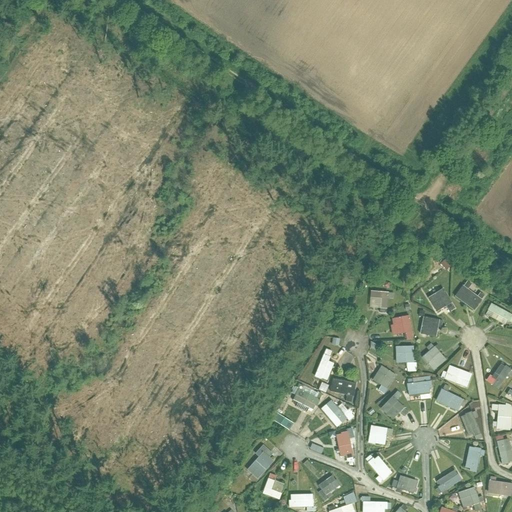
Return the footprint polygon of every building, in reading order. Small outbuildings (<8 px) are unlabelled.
[(445,253),(436,258),(442,268),(451,263),(445,253)] [(389,288),(369,286),(366,314),(385,317),(389,288)] [(482,301),(464,286),(456,296),(474,311),(482,301)] [(452,305),(443,289),(428,297),(438,313),(452,305)] [(511,316),(511,312),(492,304),(488,314),(509,324),(511,316)] [(413,333),(408,313),(391,317),(396,337),(413,333)] [(440,319),(424,316),(421,334),(437,336),(440,319)] [(434,370),(447,359),(432,343),(427,347),(430,350),(422,357),(434,370)] [(414,362),(414,345),(395,345),(395,362),(414,362)] [(332,350),(326,348),(316,375),(329,380),(335,363),(329,360),(332,350)] [(499,388),(511,369),(502,362),(489,381),(499,388)] [(398,375),(381,364),(372,379),(388,390),(398,375)] [(469,387),(473,373),(449,366),(448,371),(444,370),(442,379),(469,387)] [(430,374),(406,377),(408,397),(433,394),(430,374)] [(354,386),(333,380),(330,392),(351,398),(354,386)] [(307,387),(300,383),(293,399),(315,409),(321,397),(306,390),(307,387)] [(321,390),(328,392),(330,385),(323,383),(321,390)] [(465,398),(443,390),(438,402),(460,411),(465,398)] [(406,408),(392,395),(379,410),(393,423),(406,408)] [(347,417),(332,399),(321,409),(337,426),(347,417)] [(511,429),(511,404),(494,403),(494,411),(499,411),(499,420),(494,420),(493,429),(511,429)] [(482,437),(474,412),(459,417),(466,437),(475,434),(477,439),(482,437)] [(388,427),(371,425),(369,443),(386,445),(388,427)] [(354,456),(348,431),(337,433),(343,458),(354,456)] [(511,464),(511,451),(508,434),(496,437),(503,467),(511,464)] [(322,453),(324,448),(314,444),(312,449),(322,453)] [(480,470),(482,447),(470,446),(468,469),(480,470)] [(262,453),(247,471),(258,480),(273,462),(262,453)] [(385,480),(393,473),(378,457),(376,459),(374,458),(368,463),(385,480)] [(462,480),(456,471),(436,483),(442,492),(462,480)] [(330,493),(341,485),(333,473),(315,485),(326,501),(333,496),(330,493)] [(419,482),(401,475),(397,486),(415,493),(419,482)] [(268,480),(263,495),(279,500),(284,486),(268,480)] [(511,481),(489,480),(488,494),(511,495),(511,481)] [(475,487),(459,493),(465,509),(481,502),(475,487)] [(315,508),(314,494),(291,494),(291,508),(315,508)] [(328,506),(330,511),(356,511),(353,504),(357,502),(355,495),(328,506)] [(371,496),(361,496),(362,502),(364,502),(363,511),(392,511),(392,500),(372,501),(371,496)]
